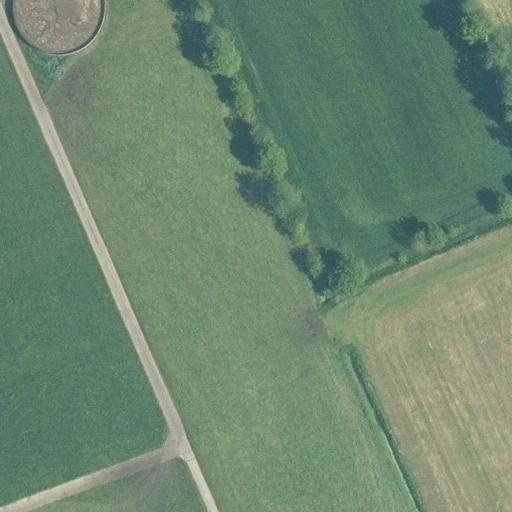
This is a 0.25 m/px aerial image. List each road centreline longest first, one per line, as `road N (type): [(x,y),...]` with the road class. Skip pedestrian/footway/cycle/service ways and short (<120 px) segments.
road 1 (unknown): [(12,45),(180,446)]
road 2 (unknown): [(5,511),(180,446)]
road 3 (unknown): [(110,511),(195,479),(180,446)]
